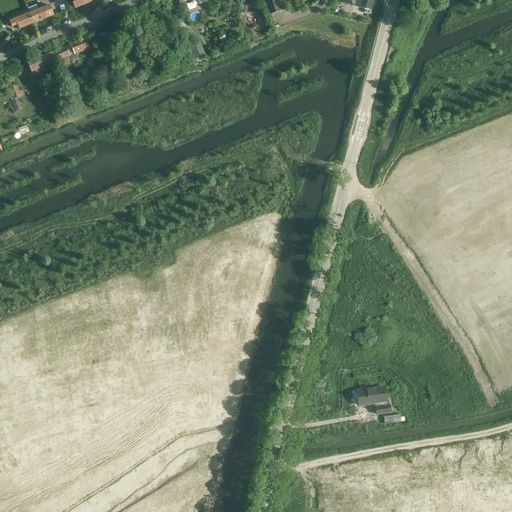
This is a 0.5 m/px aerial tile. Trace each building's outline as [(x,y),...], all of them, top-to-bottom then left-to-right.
[(71,0),(75,8),(91,2),(90,0),(71,0)] [(263,0),(269,15),(275,13),(281,11),(277,0),(263,0)] [(371,11),(373,0),(360,0),(359,8),(371,11)] [(37,4),(27,8),(30,14),(34,24),(47,18),(53,16),(52,12),(49,6),(39,10),(37,4)] [(14,16),(9,18),(10,22),(12,28),(18,26),(20,30),(34,24),(30,14),(29,14),(27,10),(22,12),(14,15),(14,16)] [(251,10),(245,12),(249,22),(252,21),(255,29),(265,26),(262,18),(255,20),(251,10)] [(104,32),(98,35),(100,41),(107,39),(104,32)] [(66,48),(53,53),(56,63),(59,71),(72,65),(71,62),(70,60),(76,58),(76,57),(76,56),(89,50),(85,40),(71,46),(71,48),(66,50),(66,48)] [(113,47),(103,51),(106,59),(116,54),(113,47)] [(53,53),(28,63),(34,77),(42,74),(40,69),(56,63),(53,53)] [(127,80),(120,83),(123,91),(130,87),(127,80)] [(8,94),(15,112),(21,110),(17,98),(23,95),(21,91),(19,92),(16,84),(9,87),(11,93),(8,94)] [(52,88),(60,106),(69,102),(61,84),(52,88)]
